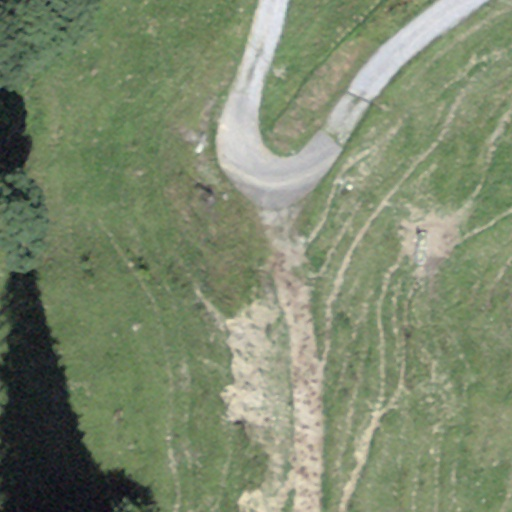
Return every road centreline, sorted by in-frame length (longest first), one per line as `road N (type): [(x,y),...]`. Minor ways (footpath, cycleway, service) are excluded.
road 1 (track): [(271,0),(238,137),(251,165),(269,175),(312,161),(385,63),(462,0)]
road 2 (track): [(269,175),(307,381),(311,511)]
